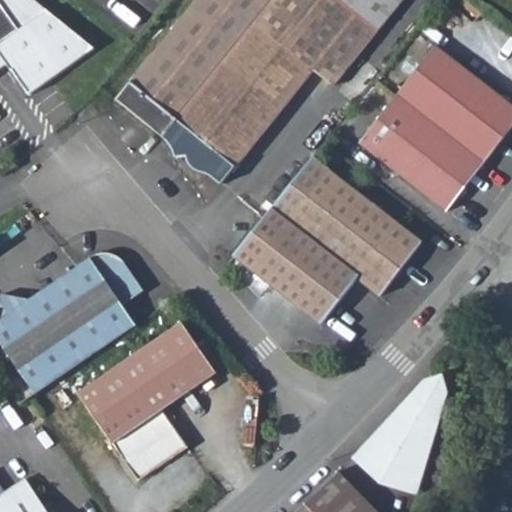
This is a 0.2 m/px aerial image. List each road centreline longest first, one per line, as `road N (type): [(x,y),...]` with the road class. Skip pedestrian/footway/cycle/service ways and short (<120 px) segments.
road 1 (residential): [(68,192),(95,169),(327,426)]
road 2 (residential): [(472,271),(327,426)]
road 3 (residential): [(327,426),(235,511)]
